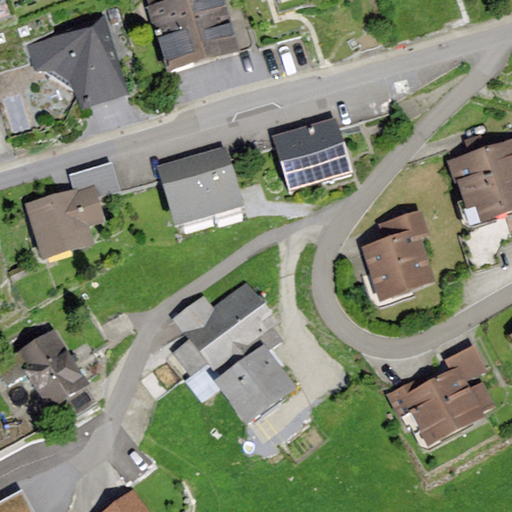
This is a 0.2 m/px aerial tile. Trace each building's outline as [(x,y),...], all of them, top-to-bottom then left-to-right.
[(223,0),(185,0),(148,11),(169,79),(241,57),(223,0)] [(103,21),(26,48),(32,74),(53,73),(70,84),(73,98),(83,112),(128,99),(103,21)] [(0,111),(0,153),(11,150),(0,111)] [(336,122),(272,140),(290,197),(353,178),(336,122)] [(511,144),(450,166),(467,215),(476,212),(483,230),(511,220),(511,144)] [(225,150),(158,168),(176,231),(242,213),(225,150)] [(69,177),(75,194),(94,188),(99,204),(121,197),(112,165),(69,177)] [(75,194),(28,207),(45,268),(94,253),(88,232),(106,227),(99,204),(94,188),(75,194)] [(377,225),(384,245),(419,234),(428,231),(421,211),(377,225)] [(384,245),(362,251),(380,306),(436,289),(419,234),(384,245)] [(21,268),(8,273),(13,285),(25,279),(21,268)] [(218,382),(263,348),(278,338),(272,330),(278,326),(245,283),(213,308),(204,296),(170,321),(187,344),(173,355),(190,378),(207,366),(218,382)] [(54,333),(0,366),(0,378),(5,387),(26,375),(58,426),(91,405),(83,393),(89,390),(54,333)] [(218,382),(214,387),(247,430),(297,393),(263,348),(218,382)] [(452,360),(457,369),(464,385),(487,373),(474,349),(452,360)] [(422,376),(383,396),(396,423),(409,417),(428,453),(485,424),(481,415),(492,409),(482,389),(470,395),(464,385),(457,369),(426,385),(422,376)] [(31,511),(22,495),(0,507),(0,511),(31,511)] [(142,511),(130,496),(109,511),(142,511)]
